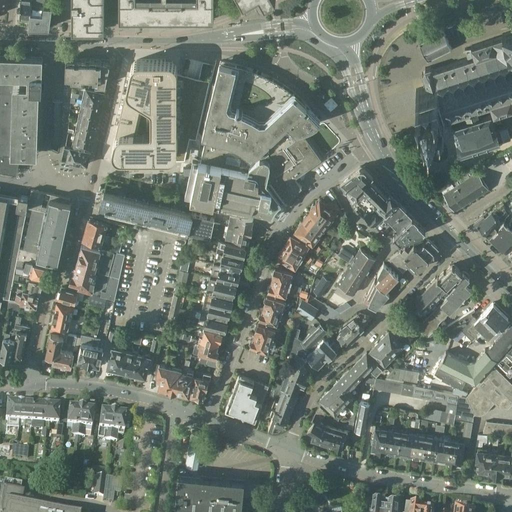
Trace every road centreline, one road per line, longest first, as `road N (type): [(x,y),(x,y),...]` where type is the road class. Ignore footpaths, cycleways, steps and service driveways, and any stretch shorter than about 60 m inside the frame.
road 1 (residential): [(287,461),(299,409),(321,380),(457,241)]
road 2 (residential): [(204,423),(275,237),(329,178)]
road 3 (residential): [(511,497),(287,461)]
road 4 (secondary): [(225,36),(300,35),(337,55),(379,144)]
road 5 (residential): [(34,387),(48,299),(74,256),(93,185)]
road 6 (residential): [(363,151),(296,83),(234,53),(225,36)]
road 7 (residential): [(442,227),(394,246),(349,212),(329,178)]
road 8 (residential): [(93,185),(123,41)]
road 9 (residential): [(176,412),(105,389),(34,387)]
road 10 (residential): [(56,41),(47,180)]
